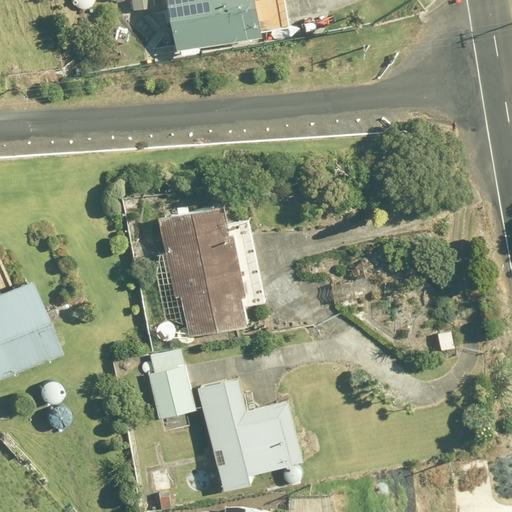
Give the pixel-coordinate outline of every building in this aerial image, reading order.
[(93,0),(69,0),(69,4),(91,9),(93,0)] [(154,8),(152,0),(134,0),(135,10),(154,8)] [(286,11),(264,15),(261,0),(169,0),(177,48),(289,29),(286,11)] [(231,232),(229,220),(225,200),(161,212),(176,294),(183,293),(191,332),(248,321),(245,301),(263,298),(249,228),(240,230),(231,232)] [(28,277),(0,288),(0,373),(59,348),(28,277)] [(159,415),(195,409),(184,347),(149,353),(159,415)] [(290,396),(246,407),(239,376),(199,386),(223,488),(253,481),(250,471),(304,458),(290,396)] [(166,468),(147,473),(152,495),(172,490),(166,468)]
